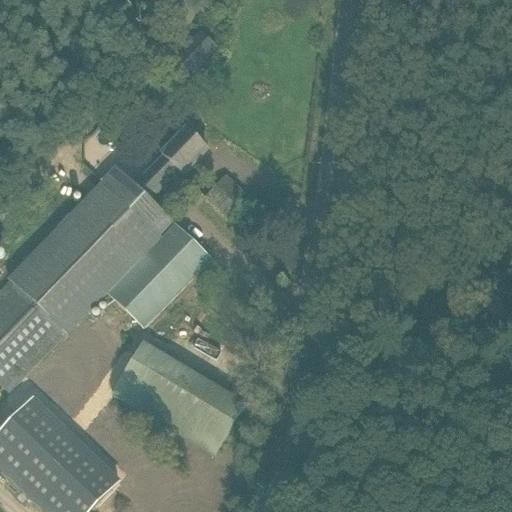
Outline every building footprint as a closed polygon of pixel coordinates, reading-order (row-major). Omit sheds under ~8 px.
[(165,68),(183,86),(217,50),(199,32),(165,68)] [(162,159),(120,203),(104,187),(0,296),(0,387),(9,396),(135,265),(134,265),(172,225),(150,204),(169,183),(166,181),(176,171),(183,179),(207,154),(186,134),(162,158),(162,159)] [(205,200),(231,225),(252,203),(226,178),(205,200)] [(108,297),(144,332),(211,263),(175,228),(108,297)] [(134,344),(106,398),(213,455),(229,424),(201,410),(214,387),(134,344)] [(93,511),(118,487),(32,403),(0,436),(0,470),(43,511),(93,511)] [(147,441),(159,451),(170,439),(158,428),(147,441)] [(111,453),(138,475),(146,465),(119,442),(111,453)] [(164,452),(181,466),(187,458),(170,445),(164,452)]
